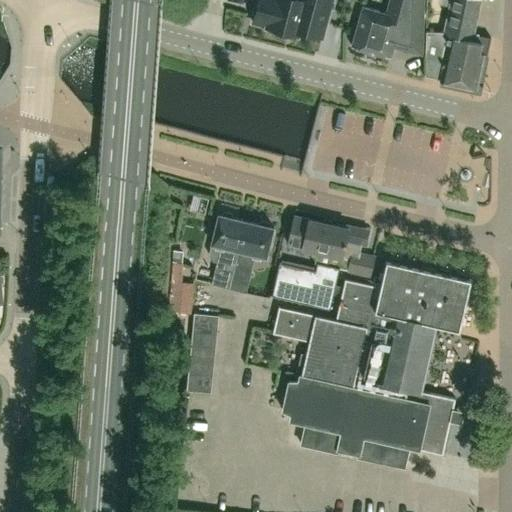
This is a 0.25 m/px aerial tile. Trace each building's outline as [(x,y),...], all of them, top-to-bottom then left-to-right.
[(266,27),(297,35),(298,31),(321,38),(332,0),(258,0),(253,22),(266,26),(266,27)] [(362,7),(352,45),(391,56),(394,45),(421,52),(422,0),(403,0),(399,17),(362,7)] [(427,31),(424,75),(440,79),(476,88),(483,54),(487,55),(491,38),(469,33),(476,0),(452,0),(446,32),(427,31)] [(230,288),(246,220),(218,213),(211,243),(212,243),(209,253),(213,260),(221,262),(215,284),(230,288)] [(280,261),(272,294),(309,303),(311,295),(332,300),(340,267),(371,275),(375,256),(360,252),(364,235),(361,230),(349,227),(309,218),(294,215),(288,243),(302,246),(302,247),(318,251),(315,262),(317,262),(316,270),(280,261)] [(273,226),(246,220),(230,288),(242,291),(244,279),(246,280),(253,253),(266,256),(273,226)] [(459,328),(470,278),(386,259),(383,277),(375,275),(373,283),(346,277),(336,318),(279,305),(273,331),(310,339),(302,373),(301,373),(299,380),(290,379),(283,408),(292,411),(290,419),(306,422),(301,443),(337,451),(338,448),(358,453),(358,456),(394,464),(399,443),(443,453),(456,397),(421,389),(436,323),(459,328)] [(177,281),(171,281),(168,311),(191,313),(193,283),(190,283),(177,281)] [(195,312),(193,327),(218,330),(219,314),(195,312)] [(218,330),(193,327),(192,343),(216,345),(218,330)] [(216,345),(192,343),(190,358),(215,361),(216,345)] [(215,361),(190,358),(188,374),(213,376),(215,361)] [(211,392),(213,376),(188,374),(187,389),(211,392)]
